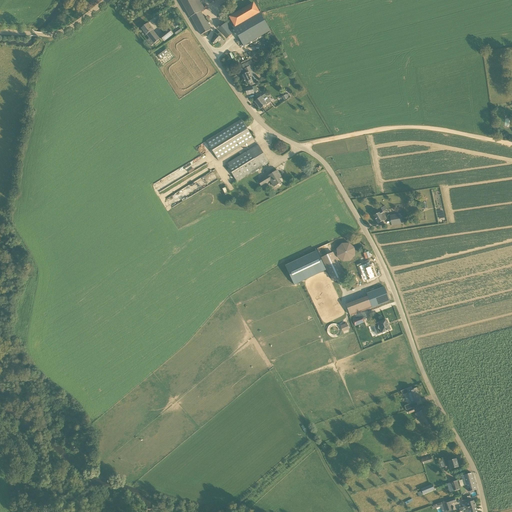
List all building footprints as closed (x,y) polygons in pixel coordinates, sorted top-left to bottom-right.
[(180,0),(190,17),(191,17),(201,35),(211,30),(208,26),(200,12),(204,10),(199,0),(180,0)] [(236,25),(232,27),(244,46),(270,31),(259,11),(258,12),(254,4),(231,17),(236,25)] [(232,34),(230,31),(233,29),(227,21),(218,29),(227,39),(232,34)] [(152,30),(147,24),(141,28),(146,35),(147,34),(150,38),(147,40),(151,46),(154,44),(160,39),(152,30)] [(169,29),(160,36),(164,41),(173,34),(169,29)] [(221,38),(218,36),(213,41),(212,43),(214,44),(215,43),(216,43),(221,38)] [(166,50),(158,56),(161,60),(169,53),(166,50)] [(255,74),(253,70),(251,66),(245,69),(247,73),(242,76),(246,85),(249,84),(250,86),(255,84),(254,81),(253,81),(251,76),(255,74)] [(245,89),(247,95),(254,94),(252,87),(245,89)] [(265,94),(261,97),(255,102),(260,109),(271,101),(265,94)] [(206,141),(218,161),(253,139),(242,120),(206,141)] [(258,145),(226,164),(237,182),(269,162),(258,145)] [(281,182),(277,176),(280,175),(277,170),(271,175),(270,173),(258,180),(261,186),(270,180),(274,187),(281,182)] [(387,219),(384,214),(382,211),(374,216),(378,224),(384,221),(387,219)] [(403,224),(401,216),(390,218),(392,226),(403,224)] [(352,246),(349,244),(345,244),(342,244),(339,246),(337,249),(337,253),(338,256),(340,259),(343,261),(346,261),(350,261),(352,258),(354,255),(355,252),(354,249),(352,246)] [(286,265),(294,285),(302,281),(326,271),(318,251),(286,265)] [(333,253),(322,258),(333,281),(343,275),(333,253)] [(369,262),(359,266),(362,274),(365,280),(368,279),(368,280),(376,277),(372,266),(371,267),(369,262)] [(383,287),(367,293),(368,296),(372,308),(390,301),(388,296),(384,287),(383,287)] [(353,320),(355,326),(365,322),(362,316),(353,320)] [(378,323),(375,324),(377,328),(379,327),(379,329),(375,331),(377,335),(382,333),(390,330),(386,320),(378,323)] [(406,389),(412,404),(419,401),(418,400),(421,399),(417,387),(412,389),(411,387),(406,389)] [(432,416),(430,417),(425,408),(415,414),(417,418),(419,417),(423,423),(424,423),(426,427),(436,422),(432,416)] [(421,458),(423,464),(432,462),(431,456),(421,458)] [(442,460),(444,467),(449,465),(450,469),(458,467),(456,459),(449,461),(449,458),(442,460)] [(476,490),(471,474),(471,473),(456,477),(457,479),(461,478),(461,480),(462,480),(464,485),(467,484),(469,492),(476,490)] [(460,489),(457,481),(451,482),(454,491),(460,489)] [(432,484),(421,489),(423,494),(426,493),(427,496),(432,494),(431,491),(434,490),(432,484)] [(447,511),(451,510),(450,506),(451,503),(456,502),(455,498),(444,501),(447,511)] [(465,511),(476,507),(474,501),(462,504),(463,507),(464,507),(465,510),(465,511)]
